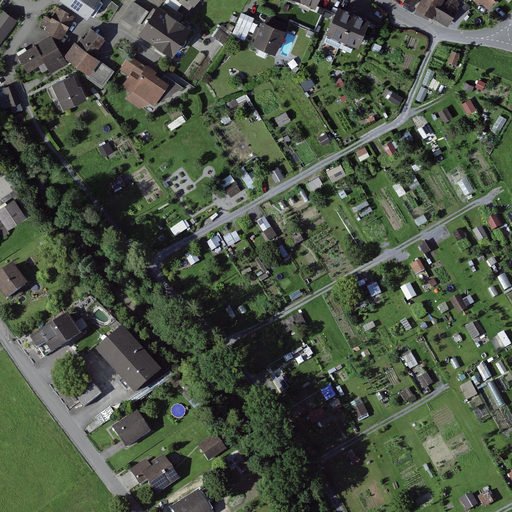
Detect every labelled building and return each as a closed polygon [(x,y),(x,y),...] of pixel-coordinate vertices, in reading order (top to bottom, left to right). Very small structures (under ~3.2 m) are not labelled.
[(0,39),(20,11),(4,0),(3,0),(0,4),(0,39)] [(104,0),(64,0),(93,18),(104,0)] [(153,5),(144,0),(133,0),(124,16),(157,37),(173,10),(157,0),(153,5)] [(408,0),(452,24),(462,5),(453,0),(408,0)] [(498,0),(477,0),(489,11),(498,0)] [(47,14),(41,26),(65,39),(78,15),(60,6),(55,18),(47,14)] [(377,20),(344,8),(334,34),(367,46),(377,20)] [(290,30),(267,21),(258,43),(281,52),(290,30)] [(119,44),(94,26),(70,59),(104,83),(115,68),(106,61),(119,44)] [(54,34),(20,52),(31,72),(47,63),(52,73),(70,63),(54,34)] [(129,74),(140,82),(135,88),(152,101),(156,95),(161,99),(176,79),(153,61),(146,70),(138,63),(129,74)] [(76,105),(94,95),(80,69),(61,80),(76,105)] [(328,163),(334,175),(348,169),(343,157),(328,163)] [(235,174),(226,180),(233,190),(242,184),(235,174)] [(17,201),(0,210),(0,213),(10,230),(28,220),(17,201)] [(489,212),(493,224),(503,220),(499,208),(489,212)] [(16,265),(0,276),(0,284),(11,300),(32,285),(16,265)] [(460,307),(469,302),(461,287),(452,293),(460,307)] [(72,315),(34,339),(41,350),(50,344),(57,355),(85,337),(72,315)] [(127,326),(100,350),(140,394),(167,370),(127,326)] [(301,358),(313,352),(306,339),(295,345),(301,358)] [(277,374),(283,383),(289,378),(284,369),(277,374)] [(85,374),(69,386),(85,408),(101,395),(85,374)] [(316,418),(329,408),(323,400),(309,410),(316,418)] [(139,411),(115,427),(129,448),(154,431),(139,411)] [(218,434),(201,446),(211,461),(228,449),(218,434)] [(148,457),(130,470),(142,486),(150,480),(159,492),(181,477),(165,455),(153,464),(148,457)] [(462,492),(469,504),(480,497),(473,485),(462,492)] [(214,511),(202,492),(176,508),(178,511),(214,511)]
